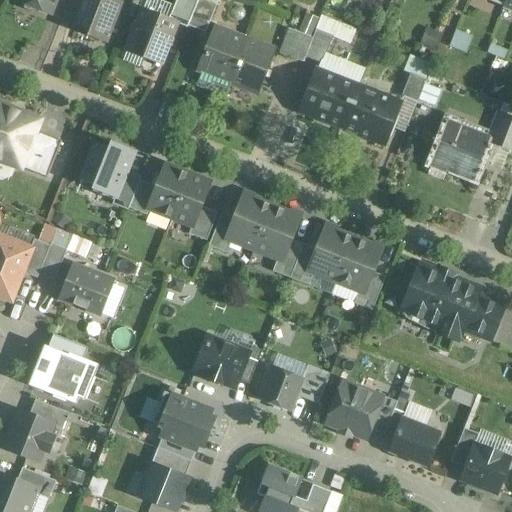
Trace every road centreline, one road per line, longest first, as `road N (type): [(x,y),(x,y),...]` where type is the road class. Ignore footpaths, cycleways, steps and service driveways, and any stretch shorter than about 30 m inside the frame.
road 1 (residential): [(0,69),(511,271)]
road 2 (residential): [(453,511),(281,438),(252,437),(226,465),(208,511)]
